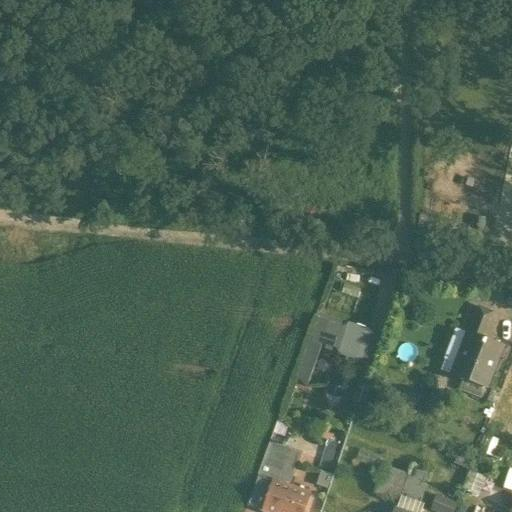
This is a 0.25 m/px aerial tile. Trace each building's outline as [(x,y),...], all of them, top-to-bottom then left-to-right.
[(466,219),(429,214),(426,238),(463,243),(466,219)] [(487,225),(472,223),(469,237),(485,239),(487,225)] [(492,313),(479,308),(469,333),(483,338),(492,313)] [(344,327),(329,322),(322,344),(337,349),(344,327)] [(382,336),(363,329),(355,352),(374,359),(382,336)] [(469,333),(467,332),(451,375),(463,379),(485,388),(486,388),(502,346),(483,338),(469,333)] [(323,358),(309,352),(299,375),(313,381),(323,358)] [(485,388),(463,379),(459,391),(480,399),(485,388)] [(502,392),(494,389),(488,403),(496,406),(502,392)] [(440,395),(429,392),(425,405),(436,408),(440,395)] [(415,413),(419,399),(398,393),(394,406),(415,413)] [(490,435),(484,452),(493,455),(500,438),(490,435)] [(329,439),(322,460),(338,465),(345,445),(329,439)] [(287,448),(270,442),(258,476),(272,481),(272,480),(275,481),(287,448)] [(287,448),(275,481),(289,486),(301,453),(287,448)] [(383,457),(360,450),(356,461),(379,469),(383,457)] [(473,459),(459,453),(455,464),(469,470),(473,459)] [(305,472),(304,475),(305,479),(307,482),(311,483),(314,484),(318,483),(320,481),(322,478),(323,474),(322,471),(320,468),(317,467),(313,466),(310,467),(307,469),(305,472)] [(431,472),(412,466),(409,475),(384,467),(375,493),(401,502),(402,498),(419,504),(431,472)] [(485,479),(470,473),(464,489),(468,491),(468,492),(469,493),(470,493),(478,496),(485,479)] [(272,481),(258,476),(247,506),(262,511),(272,481)] [(275,481),(272,480),(272,481),(262,511),(265,511),(303,511),(310,494),(289,486),(275,481)] [(454,511),(457,505),(438,497),(433,510),(438,511),(454,511)]
